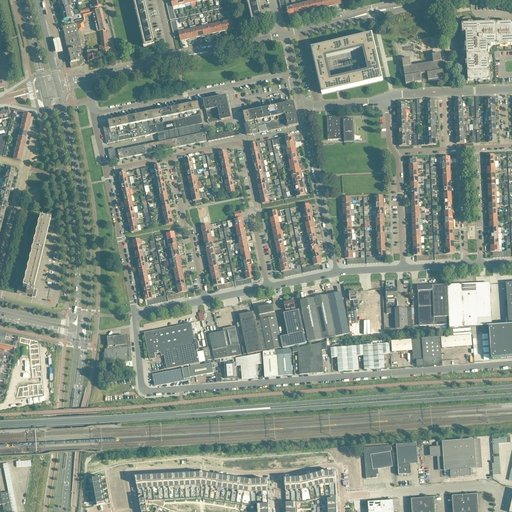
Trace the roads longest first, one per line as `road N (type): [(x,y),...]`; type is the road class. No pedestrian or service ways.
road 1 (unclassified): [(144,390),(511,364)]
road 2 (secondary): [(86,328),(86,218),(56,87)]
road 3 (secondary): [(44,90),(73,227),(77,326)]
road 4 (residential): [(170,157),(243,144),(268,288)]
road 5 (residential): [(93,114),(294,72)]
road 6 (residential): [(275,473),(134,470),(128,474),(135,511)]
road 7 (secondary): [(64,511),(85,336)]
road 8 (secondary): [(76,347),(55,511)]
road 9 (residential): [(0,274),(35,128)]
road 10 (residential): [(206,301),(170,157)]
road 11 (residential): [(134,315),(105,170)]
road 12 (residential): [(336,272),(306,128)]
